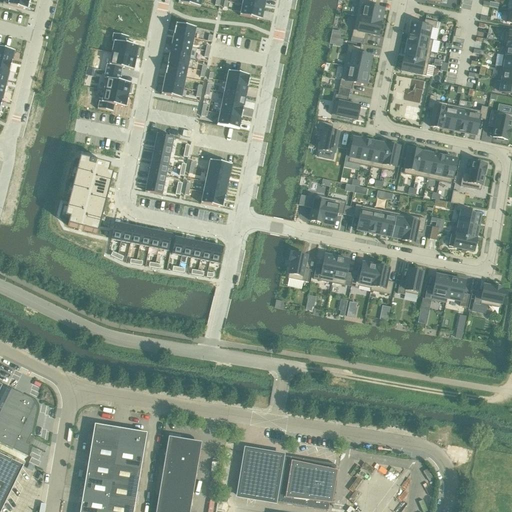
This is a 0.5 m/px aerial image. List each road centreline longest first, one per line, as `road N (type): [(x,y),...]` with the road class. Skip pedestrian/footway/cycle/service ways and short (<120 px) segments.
road 1 (residential): [(239,221),(478,271),(488,264),(506,157),(388,127),(378,116),(402,0)]
road 2 (residential): [(164,0),(125,192),(132,210),(237,232)]
road 3 (residential): [(239,221),(286,0)]
road 4 (track): [(304,368),(499,401),(511,377)]
road 5 (unclassified): [(0,286),(88,329),(211,354)]
road 6 (unclassified): [(273,421),(70,382)]
road 7 (residential): [(10,146),(47,0)]
road 8 (unclassified): [(421,446),(273,421)]
road 9 (unclassified): [(51,511),(70,382)]
road 10 (residential): [(211,354),(237,232)]
